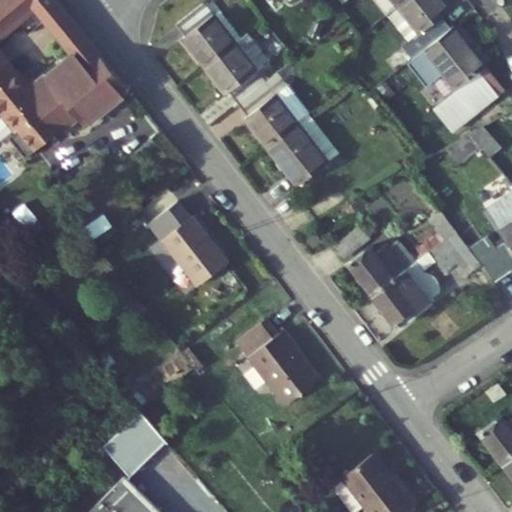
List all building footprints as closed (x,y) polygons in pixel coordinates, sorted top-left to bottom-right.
[(0,0),(0,104),(35,145),(75,112),(85,124),(128,89),(56,0),(0,0)] [(208,19),(231,49),(257,29),(234,0),(207,0),(202,5),(211,17),(208,19)] [(426,0),(451,32),(476,11),(466,0),(426,0)] [(510,50),(478,10),(476,11),(451,32),(483,72),(510,50)] [(285,66),(257,29),(231,49),(251,74),(253,73),(263,84),(285,66)] [(269,98),(292,127),(317,107),(330,97),(298,56),(285,66),(263,84),(272,96),(269,98)] [(330,97),(317,107),(347,146),(361,135),(330,97)] [(347,146),(317,107),(292,127),(321,166),(347,146)] [(453,161),(478,148),(471,134),(446,146),(453,161)] [(172,225),(210,271),(238,248),(202,202),(172,225)] [(399,216),(389,204),(365,223),(374,235),(399,216)] [(485,206),(456,229),(465,242),(481,230),(486,236),(500,226),(485,206)] [(511,217),(500,226),(511,242),(511,217)] [(399,223),(378,240),(402,272),(436,245),(417,219),(405,230),(399,223)] [(450,234),(436,245),(402,272),(427,305),(475,267),(450,234)] [(259,345),(297,393),(331,365),(294,318),(259,345)] [(387,442),(357,465),(391,511),(405,511),(431,493),(409,464),(406,466),(387,442)] [(89,511),(158,511),(122,478),(89,511)]
